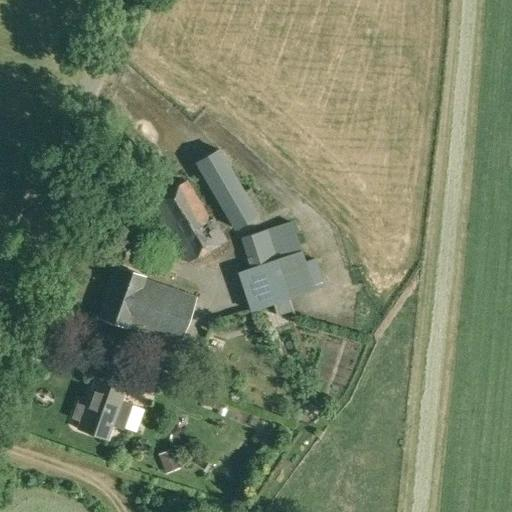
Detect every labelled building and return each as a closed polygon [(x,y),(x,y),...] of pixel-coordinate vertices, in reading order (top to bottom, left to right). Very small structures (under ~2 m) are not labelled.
[(233,230),(259,216),(220,147),(194,162),(233,230)] [(210,219),(187,181),(151,202),(186,263),(226,241),(213,217),(210,219)] [(251,311),(289,298),(313,290),(291,222),(242,237),(252,268),(238,272),(251,311)] [(180,343),(196,297),(143,279),(144,276),(117,267),(99,318),(126,327),(127,325),(180,343)] [(152,394),(157,379),(130,369),(124,384),(152,394)] [(196,399),(200,387),(162,373),(157,385),(196,399)] [(96,378),(86,404),(78,401),(73,414),(82,417),(78,428),(107,439),(112,426),(123,430),(132,404),(121,400),(125,388),(96,378)] [(208,397),(206,404),(218,409),(221,402),(208,397)] [(142,432),(153,409),(142,404),(131,427),(142,432)] [(165,474),(180,467),(172,447),(157,454),(165,474)]
